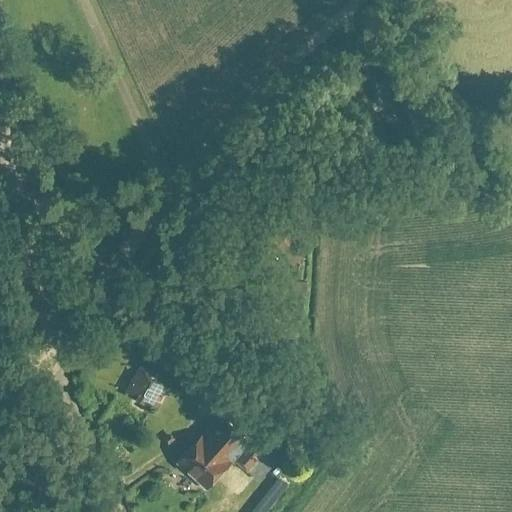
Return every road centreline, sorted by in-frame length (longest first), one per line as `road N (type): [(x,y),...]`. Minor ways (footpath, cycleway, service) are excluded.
road 1 (unclassified): [(0,388),(363,0)]
road 2 (track): [(54,334),(0,126)]
road 3 (unknown): [(54,334),(126,511)]
